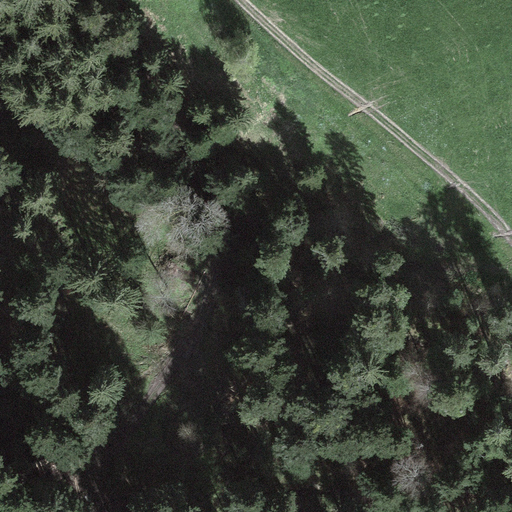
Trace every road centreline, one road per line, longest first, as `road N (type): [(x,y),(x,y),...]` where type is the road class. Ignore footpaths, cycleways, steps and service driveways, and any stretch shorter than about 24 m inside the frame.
road 1 (track): [(0,476),(101,444),(126,426),(192,331),(201,303),(205,230),(193,148),(111,0)]
road 2 (track): [(511,239),(481,203),(242,0)]
